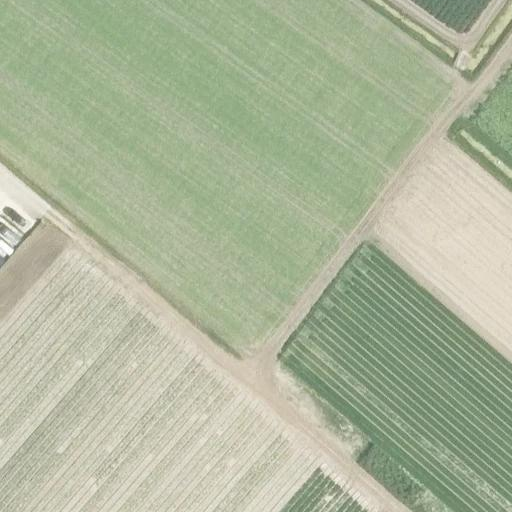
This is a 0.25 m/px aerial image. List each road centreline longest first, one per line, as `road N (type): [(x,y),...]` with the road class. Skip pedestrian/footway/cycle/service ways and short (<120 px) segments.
road 1 (track): [(400,511),(248,386),(511,37)]
road 2 (track): [(248,386),(73,235)]
